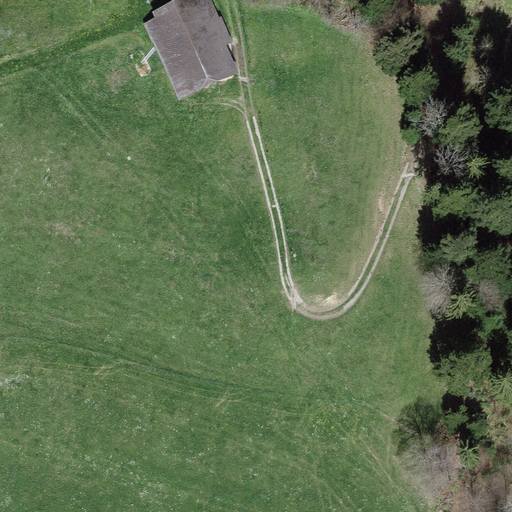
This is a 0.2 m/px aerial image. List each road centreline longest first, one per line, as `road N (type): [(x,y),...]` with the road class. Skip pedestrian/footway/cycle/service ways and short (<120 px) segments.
road 1 (track): [(451,0),(401,182),(358,289),(338,309),(311,310),(285,280),(230,0)]
road 2 (track): [(412,511),(390,464),(286,324),(285,280)]
